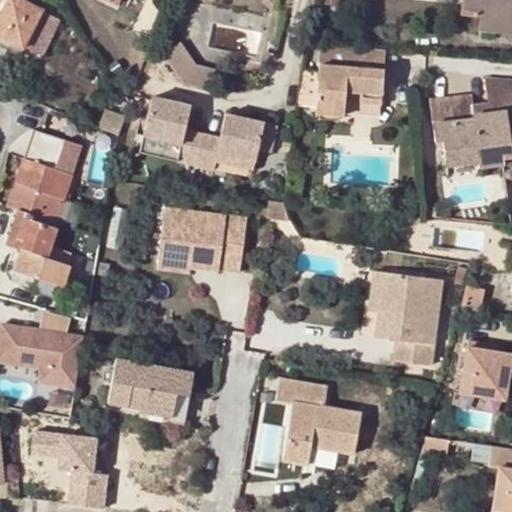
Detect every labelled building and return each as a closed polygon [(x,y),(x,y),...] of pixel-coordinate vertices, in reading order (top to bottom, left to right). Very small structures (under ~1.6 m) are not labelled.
[(24,45),(43,8),(27,0),(6,0),(0,12),(0,41),(21,52),(24,45)] [(511,0),(465,0),(465,13),(482,15),(481,26),(511,29),(511,0)] [(61,17),(43,8),(24,45),(42,54),(61,17)] [(305,42),(318,43),(319,27),(310,25),(305,42)] [(196,65),(180,41),(163,52),(183,82),(211,88),(216,69),(196,65)] [(377,48),(321,43),(318,72),(316,106),(315,113),(343,115),(344,101),(345,91),(382,94),(384,70),(375,69),(377,48)] [(375,69),(384,70),(386,48),(377,48),(375,69)] [(302,71),(297,104),(316,106),(318,72),(302,71)] [(412,80),(412,87),(428,84),(426,71),(418,72),(414,74),(412,80)] [(511,79),(484,77),(487,101),(472,102),(479,163),(479,167),(505,164),(504,157),(511,155),(511,79)] [(345,91),(344,101),(381,104),(382,94),(345,91)] [(193,165),(200,134),(184,130),(190,106),(151,96),(141,134),(179,144),(175,160),(193,165)] [(444,140),(447,165),(479,163),(472,102),(471,96),(431,100),(436,140),(444,140)] [(118,133),(125,114),(106,107),(99,125),(118,133)] [(253,162),(256,151),(268,155),(275,128),(224,114),(218,139),(200,134),(193,165),(212,170),(214,161),(216,153),(253,162)] [(32,127),(27,142),(59,152),(64,137),(32,127)] [(137,150),(175,160),(179,144),(141,134),(137,150)] [(59,152),(27,142),(7,205),(16,208),(25,211),(17,237),(23,239),(21,246),(13,268),(62,285),(69,262),(67,262),(70,251),(50,244),(56,226),(54,225),(83,146),(64,137),(59,152)] [(216,153),(214,161),(251,170),(253,162),(216,153)] [(300,158),(290,157),(288,170),(298,171),(300,158)] [(90,193),(98,171),(83,166),(76,188),(90,193)] [(298,171),(288,170),(284,199),(300,202),(304,171),(298,171)] [(285,204),(271,202),(268,218),(291,220),(285,204)] [(163,206),(158,253),(218,260),(218,267),(238,269),(244,216),(163,206)] [(17,237),(25,211),(16,208),(6,242),(21,246),(23,239),(17,237)] [(189,264),(218,267),(218,260),(158,253),(156,266),(188,271),(189,264)] [(387,270),(377,269),(371,309),(381,310),(387,270)] [(387,270),(381,310),(391,312),(387,337),(399,338),(396,360),(431,365),(444,279),(387,270)] [(459,311),(478,314),(484,289),(467,284),(459,311)] [(387,337),(391,312),(381,310),(377,335),(387,337)] [(74,385),(82,336),(1,321),(0,324),(0,358),(40,365),(47,367),(45,380),(74,385)] [(511,347),(472,344),(468,393),(511,396),(511,347)] [(108,363),(109,348),(94,347),(93,362),(108,363)] [(116,355),(108,402),(141,408),(140,411),(171,417),(176,392),(189,394),(194,369),(116,355)] [(38,379),(45,380),(47,367),(40,365),(38,379)] [(323,406),(327,383),(282,375),(277,399),(295,402),(285,456),(305,460),(308,442),(351,451),(358,412),(323,406)] [(393,392),(408,396),(411,382),(396,378),(393,392)] [(424,401),(428,387),(411,382),(408,396),(424,401)] [(73,468),(68,502),(102,507),(107,473),(102,472),(104,455),(94,454),(96,437),(34,429),(31,451),(60,454),(58,466),(73,468)] [(426,435),(421,454),(447,458),(450,439),(426,435)] [(511,447),(495,445),(492,466),(502,467),(498,490),(511,491),(511,447)] [(511,491),(498,490),(495,508),(511,510),(511,491)]
